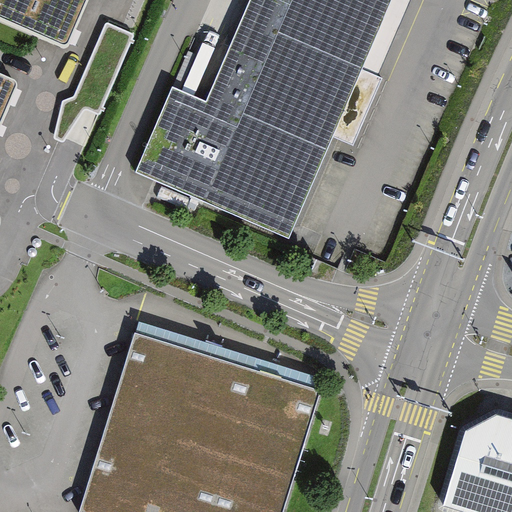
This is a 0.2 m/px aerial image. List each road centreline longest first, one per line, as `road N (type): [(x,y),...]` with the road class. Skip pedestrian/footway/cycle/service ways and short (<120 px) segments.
road 1 (residential): [(95,211),(310,299),(414,330)]
road 2 (secondary): [(511,94),(414,330)]
road 3 (secondary): [(414,330),(352,511)]
road 4 (secondary): [(384,511),(445,335)]
road 5 (secondary): [(445,335),(511,168)]
